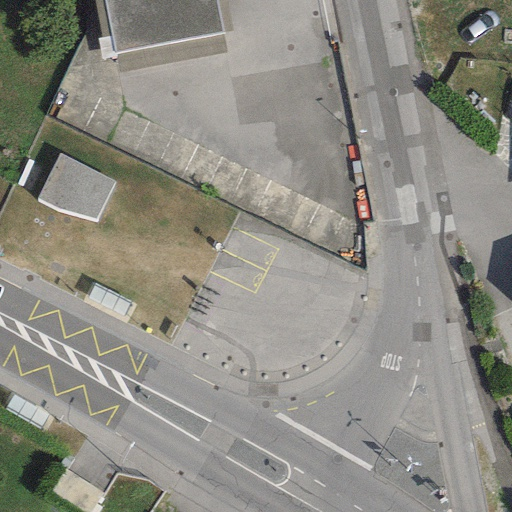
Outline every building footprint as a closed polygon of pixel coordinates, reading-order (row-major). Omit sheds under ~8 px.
[(111,53),(101,0),(91,0),(98,37),(94,38),(99,63),(113,60),(111,53)] [(212,0),(101,0),(111,53),(219,34),(212,0)] [(222,0),(212,0),(219,34),(229,32),(222,0)] [(223,55),(219,34),(111,53),(113,60),(115,74),(223,55)] [(115,184),(58,155),(36,198),(58,211),(94,220),(115,184)] [(62,472),(46,498),(67,511),(91,511),(101,497),(62,472)]
